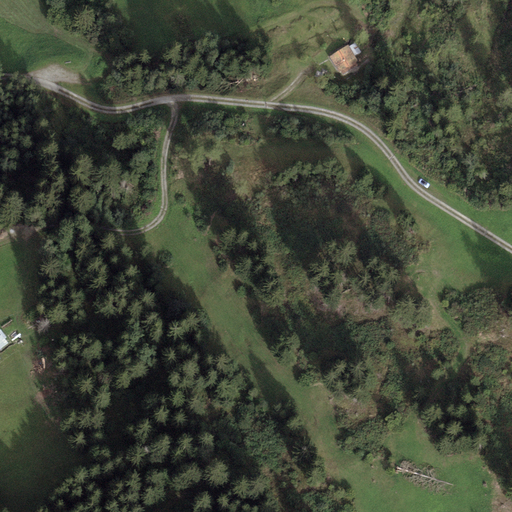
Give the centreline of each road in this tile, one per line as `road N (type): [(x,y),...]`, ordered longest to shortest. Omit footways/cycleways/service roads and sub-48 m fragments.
road 1 (track): [(0,75),(102,109),(192,98),(325,113),(374,137),(420,191),(511,249)]
road 2 (track): [(45,84),(54,76),(94,81),(314,5),(344,5),(362,18)]
road 3 (track): [(0,242),(53,223),(126,233),(154,223),(165,202),(164,160),(178,98)]
